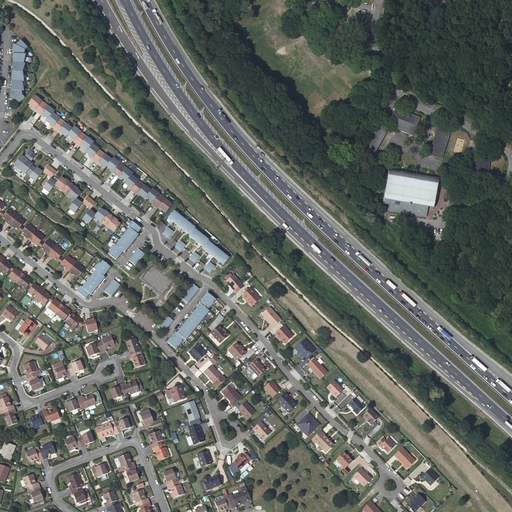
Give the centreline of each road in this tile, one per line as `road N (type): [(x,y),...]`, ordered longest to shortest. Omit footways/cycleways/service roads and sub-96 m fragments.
road 1 (trunk): [(511,398),(242,143),(141,0)]
road 2 (trunk): [(289,220),(511,423)]
road 3 (trunk): [(100,0),(185,123),(289,220)]
road 4 (trunk): [(124,0),(173,87),(289,220)]
road 5 (residential): [(208,281),(335,427),(383,467)]
road 6 (unclassified): [(511,156),(394,87),(376,48),(381,0)]
road 7 (residential): [(165,511),(140,448),(127,441),(54,470),(56,499),(70,511)]
road 8 (residential): [(0,160),(20,137),(34,137),(148,228)]
road 9 (unclassified): [(511,302),(470,264),(511,165)]
road 10 (residential): [(0,333),(15,347),(12,367),(28,400),(92,380)]
